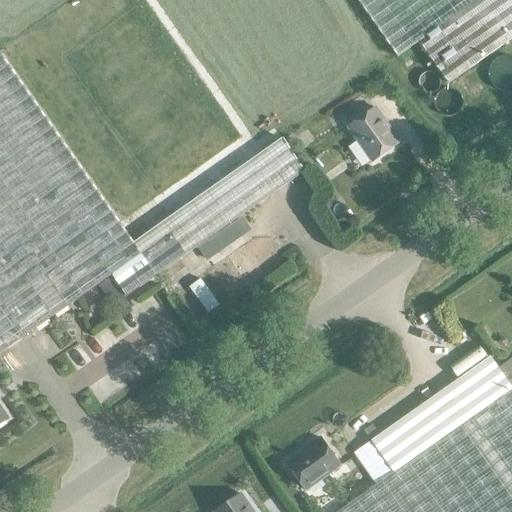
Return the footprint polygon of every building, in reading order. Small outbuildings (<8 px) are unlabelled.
[(0,0),(0,54),(0,55),(156,276),(304,172),(282,140),(385,68),(337,0),(0,0)] [(442,26),(472,68),(511,39),(511,0),(357,0),(398,57),(442,26)] [(511,54),(510,53),(506,52),(500,52),(496,55),(493,58),(491,64),(491,70),(494,74),(498,77),(504,79),(509,78),(511,75),(511,54)] [(0,55),(0,354),(112,276),(127,297),(156,276),(0,55)] [(490,82),(489,77),(486,73),(482,70),(476,68),(472,69),(467,72),(464,76),(463,81),(463,86),(466,91),(470,94),(475,95),(480,95),(484,92),(488,88),(490,82)] [(462,94),(462,93),(460,88),(458,84),(455,81),(450,80),(444,81),(439,83),(436,88),(435,93),(436,98),(439,103),(443,105),(448,107),(453,106),(457,103),(461,98),(462,94)] [(399,143),(375,108),(348,127),(373,162),(399,143)] [(200,280),(189,288),(207,314),(219,306),(200,280)] [(337,511),(511,511),(511,388),(490,357),(371,441),(394,473),(337,511)] [(372,426),(364,431),(370,440),(378,434),(372,426)] [(341,466),(321,438),(308,448),(309,449),(288,464),(306,490),(341,466)] [(216,511),(253,511),(241,495),(216,511)]
